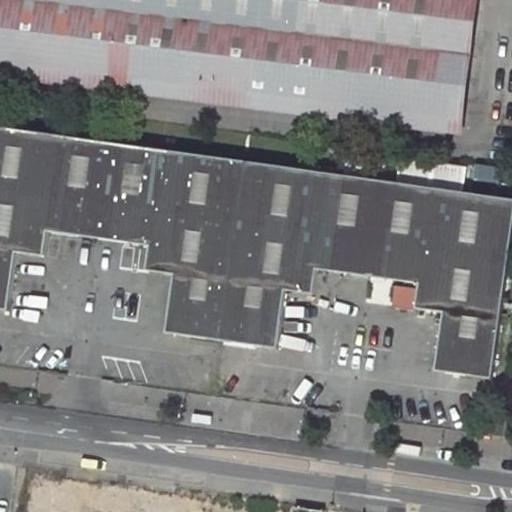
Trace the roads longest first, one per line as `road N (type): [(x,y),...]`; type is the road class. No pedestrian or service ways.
road 1 (secondary): [(0,435),(511,511)]
road 2 (secondary): [(511,480),(0,408)]
